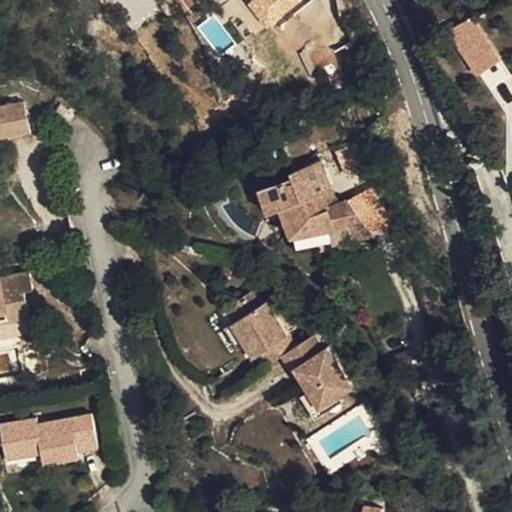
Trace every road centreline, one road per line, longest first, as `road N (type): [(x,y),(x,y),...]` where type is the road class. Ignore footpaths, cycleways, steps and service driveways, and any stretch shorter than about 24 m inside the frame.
road 1 (tertiary): [(378,0),(511,414)]
road 2 (residential): [(114,511),(133,486),(132,454),(81,144)]
